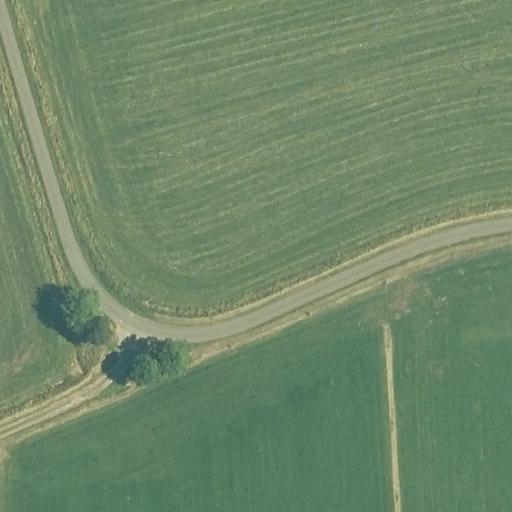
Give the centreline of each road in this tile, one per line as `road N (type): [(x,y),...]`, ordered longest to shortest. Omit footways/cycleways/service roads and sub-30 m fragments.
road 1 (unclassified): [(511,227),(469,231),(227,328),(182,337),(138,329),(100,299),(71,252),(1,0)]
road 2 (track): [(138,329),(123,360),(88,392),(0,431)]
